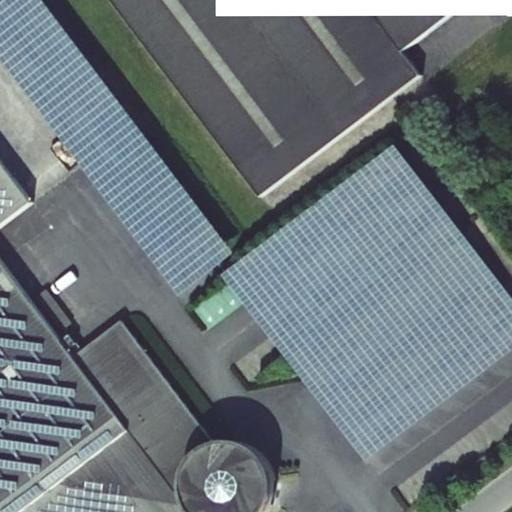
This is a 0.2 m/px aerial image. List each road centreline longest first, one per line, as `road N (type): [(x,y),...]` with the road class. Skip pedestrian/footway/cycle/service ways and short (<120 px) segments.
road 1 (unknown): [(357,499),(69,209),(0,118)]
road 2 (unknown): [(357,499),(511,387)]
